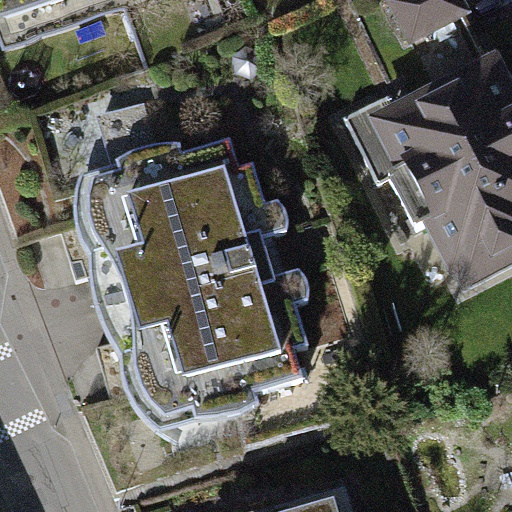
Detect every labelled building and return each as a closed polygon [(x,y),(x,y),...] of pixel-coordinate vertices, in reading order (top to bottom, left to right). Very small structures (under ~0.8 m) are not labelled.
[(0,0),(0,39),(2,44),(139,0),(0,0)] [(459,0),(386,0),(411,47),(468,18),(459,0)] [(511,89),(497,60),(370,125),(459,299),(511,272),(511,89)] [(249,140),(98,179),(159,415),(311,376),(249,140)] [(206,511),(370,511),(356,467),(206,511)]
